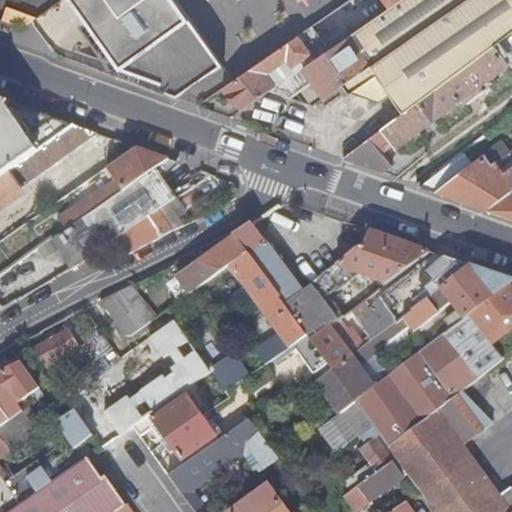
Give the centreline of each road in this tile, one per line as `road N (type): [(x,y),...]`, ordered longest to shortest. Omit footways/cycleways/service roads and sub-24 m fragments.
road 1 (residential): [(303,169),(0,337)]
road 2 (residential): [(0,62),(303,169)]
road 3 (residential): [(303,169),(511,243)]
